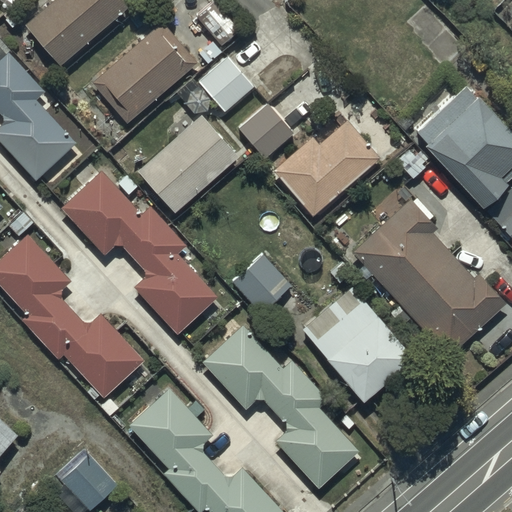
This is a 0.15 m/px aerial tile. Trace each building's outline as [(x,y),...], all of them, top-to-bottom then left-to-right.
[(123,0),(46,0),(23,21),(59,62),(126,3),(123,0)] [(215,0),(207,0),(193,12),(220,44),(239,28),(215,0)] [(158,18),(88,79),(126,120),(194,58),(158,18)] [(0,111),(0,118),(0,139),(33,176),(74,139),(47,110),(54,104),(40,89),(42,87),(6,48),(0,52),(0,111)] [(192,74),(174,90),(196,115),(154,152),(149,146),(140,154),(144,159),(135,166),(172,208),(236,152),(200,111),(213,99),(222,109),(252,83),(225,52),(195,78),(192,74)] [(511,131),(464,80),(413,126),(423,136),(420,139),(479,201),(511,170),(511,131)] [(263,100),(236,125),(263,154),(291,129),(263,100)] [(310,132),(271,166),(312,212),(378,154),(345,117),(318,141),(310,132)] [(142,274),(132,283),(175,330),(215,292),(176,249),(184,242),(148,202),(139,210),(100,167),(58,205),(100,251),(112,240),(120,240),(142,263),(142,274)] [(371,272),(443,352),(504,299),(477,268),(470,275),(429,228),(434,224),(427,216),(432,212),(408,185),(376,212),(382,219),(350,247),(362,261),(353,268),(363,279),(371,272)] [(25,230),(0,253),(0,283),(24,310),(18,315),(63,364),(69,359),(100,393),(141,355),(99,309),(89,318),(81,318),(58,295),(59,285),(68,277),(25,230)] [(260,251),(229,279),(258,309),(287,280),(260,251)] [(350,282),(300,326),(360,397),(411,354),(350,282)] [(240,321),(199,358),(243,405),(253,396),(261,395),(283,419),(283,427),(273,437),(315,484),(356,447),(316,404),(326,395),(289,357),(287,359),(275,346),(269,352),(240,321)] [(168,383),(127,422),(166,464),(160,469),(197,509),(202,504),(210,511),(282,511),(283,511),(239,464),(231,472),(222,473),(201,448),(201,439),(210,431),(168,383)] [(0,415),(0,446),(16,430),(0,415)] [(54,471),(65,481),(63,489),(67,498),(80,511),(87,505),(88,506),(115,479),(80,444),(54,471)]
